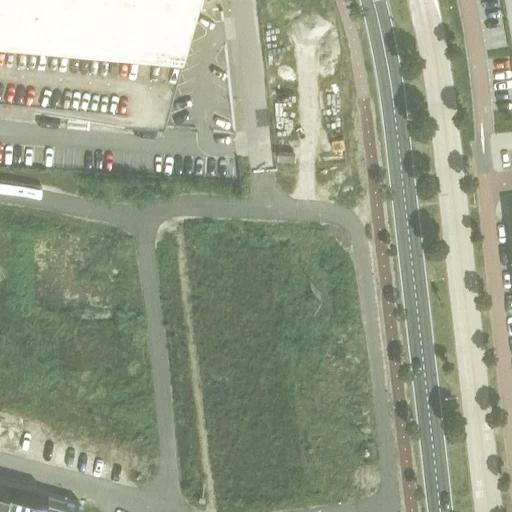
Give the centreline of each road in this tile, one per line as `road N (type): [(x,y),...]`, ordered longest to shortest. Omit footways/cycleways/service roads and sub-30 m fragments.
road 1 (secondary): [(439,511),(397,126),(372,0)]
road 2 (residential): [(393,510),(355,218),(141,213)]
road 3 (residential): [(141,213),(168,511)]
road 4 (residential): [(485,183),(511,429)]
road 5 (residential): [(485,183),(466,0)]
road 6 (residential): [(0,462),(157,511)]
road 7 (unclassified): [(257,150),(242,0)]
road 8 (residential): [(141,213),(123,216),(0,188)]
